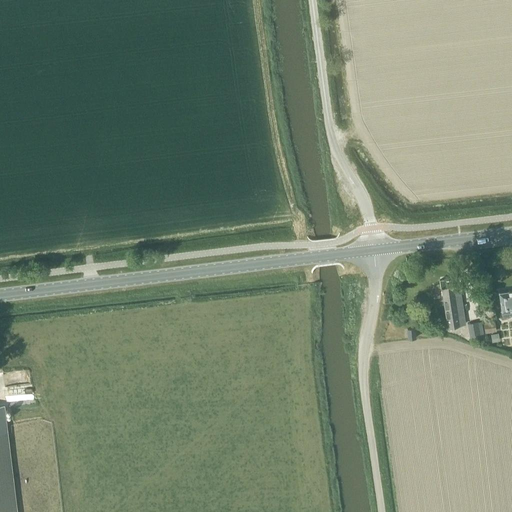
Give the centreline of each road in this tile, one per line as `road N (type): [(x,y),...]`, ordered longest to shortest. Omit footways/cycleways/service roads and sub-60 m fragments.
road 1 (primary): [(0,296),(374,250)]
road 2 (unclassified): [(380,511),(362,373),(374,250)]
road 3 (unclassified): [(374,250),(360,191),(329,131),(312,0)]
road 4 (primary): [(374,250),(511,234)]
